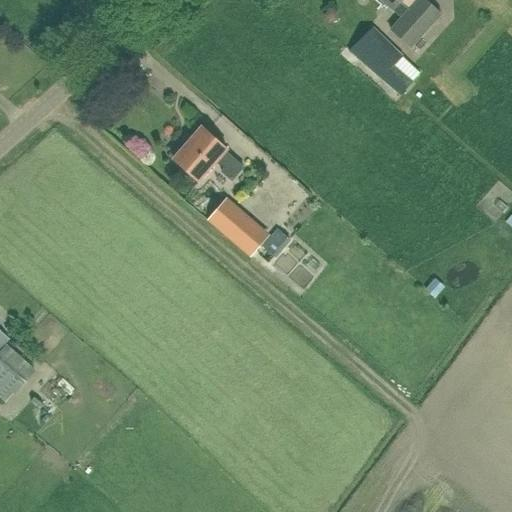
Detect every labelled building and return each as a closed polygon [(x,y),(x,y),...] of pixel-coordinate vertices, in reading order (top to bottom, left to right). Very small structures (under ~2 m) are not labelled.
[(378,0),(390,10),(398,1),(407,9),(388,30),(409,49),(439,15),(422,0),(378,0)] [(404,56),(372,27),(350,52),(399,97),(411,83),(394,67),(404,56)] [(225,150),(200,127),(172,160),(197,182),(216,160),(224,168),(220,173),(231,182),(244,167),(225,151),(225,150)] [(271,240),(232,207),(216,226),(255,258),(264,248),(277,259),(291,242),(278,231),(271,240)] [(0,350),(9,340),(0,331),(0,350)] [(37,370),(7,345),(0,353),(0,398),(5,403),(23,381),(26,384),(37,370)]
